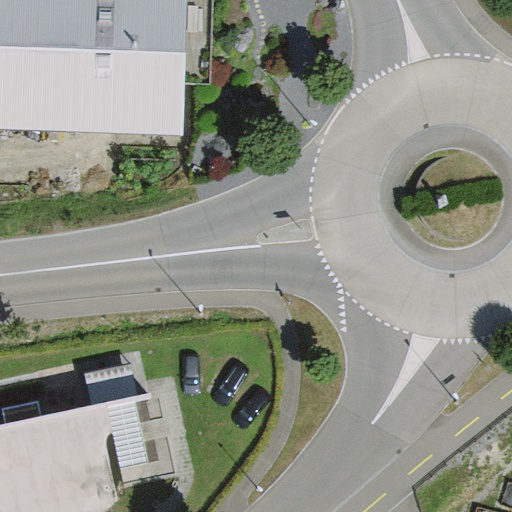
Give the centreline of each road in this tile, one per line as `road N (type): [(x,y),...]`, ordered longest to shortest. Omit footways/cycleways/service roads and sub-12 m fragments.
road 1 (tertiary): [(342,218),(169,254),(0,272)]
road 2 (residential): [(341,452),(402,375),(431,307)]
road 3 (tertiary): [(424,85),(386,104),(357,135),(342,175),(342,218)]
road 4 (tertiary): [(342,218),(359,258),(390,290),(431,307)]
